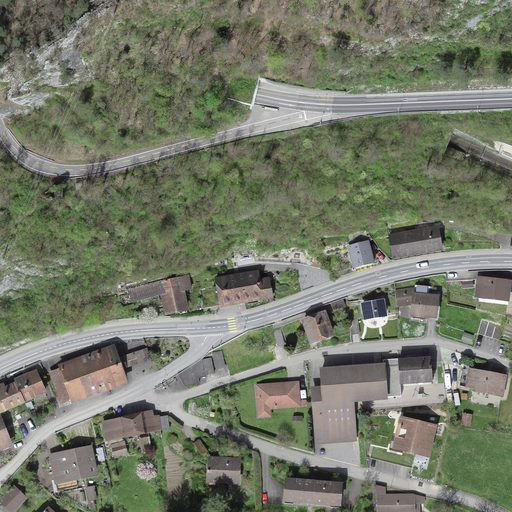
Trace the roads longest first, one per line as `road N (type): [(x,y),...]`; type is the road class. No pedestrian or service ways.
road 1 (primary): [(511,99),(275,98),(157,52),(89,0)]
road 2 (residential): [(160,400),(340,346),(435,340),(511,363)]
road 3 (residential): [(160,400),(259,443),(456,492),(501,511)]
road 4 (secondary): [(511,260),(400,271),(262,318),(208,327)]
road 5 (secondary): [(208,327),(103,334),(0,369)]
road 6 (residential): [(128,394),(47,429),(0,475)]
